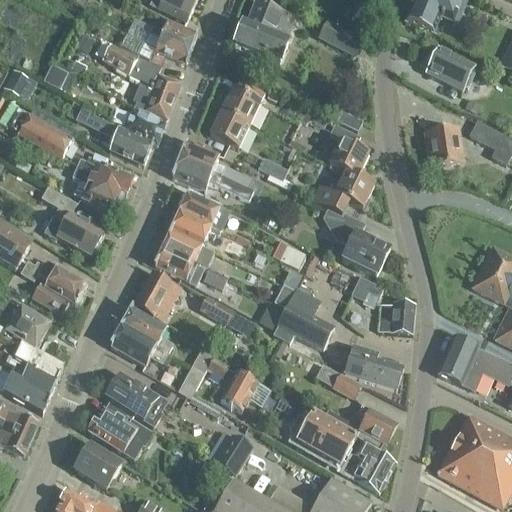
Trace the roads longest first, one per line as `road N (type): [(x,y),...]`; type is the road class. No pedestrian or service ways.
road 1 (residential): [(23,511),(225,0)]
road 2 (residential): [(405,511),(417,455),(425,318),(383,116),(391,0)]
